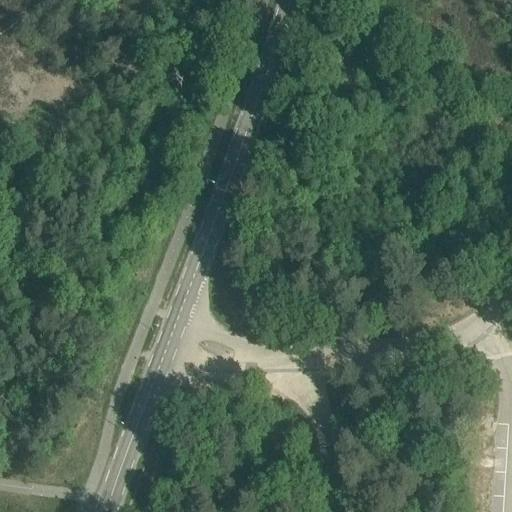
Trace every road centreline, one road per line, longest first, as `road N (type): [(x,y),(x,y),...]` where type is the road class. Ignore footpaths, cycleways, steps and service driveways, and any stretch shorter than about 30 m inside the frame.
road 1 (tertiary): [(171,348),(225,210),(286,0)]
road 2 (unclassified): [(499,511),(502,382),(478,319)]
road 3 (unclassified): [(292,352),(433,337),(478,319)]
road 4 (tertiary): [(113,511),(171,348)]
road 5 (unclassified): [(292,352),(171,348)]
